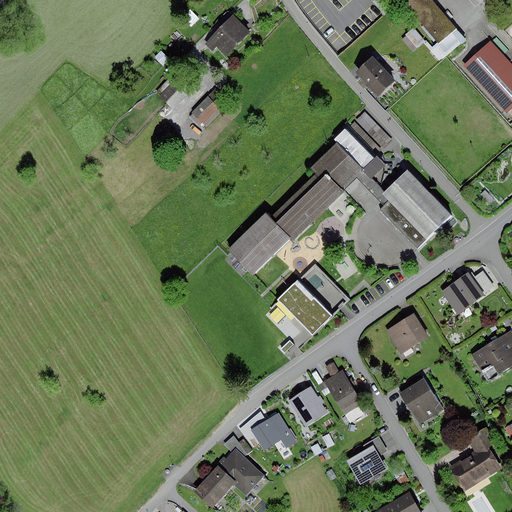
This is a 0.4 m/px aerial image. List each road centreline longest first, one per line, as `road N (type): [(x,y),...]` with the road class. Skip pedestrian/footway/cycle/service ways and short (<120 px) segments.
road 1 (residential): [(489,232),(287,0)]
road 2 (residential): [(167,489),(253,403),(342,338)]
road 3 (residential): [(445,511),(342,338)]
road 4 (residential): [(342,338),(481,238)]
road 5 (track): [(175,115),(206,87),(195,48),(247,0)]
